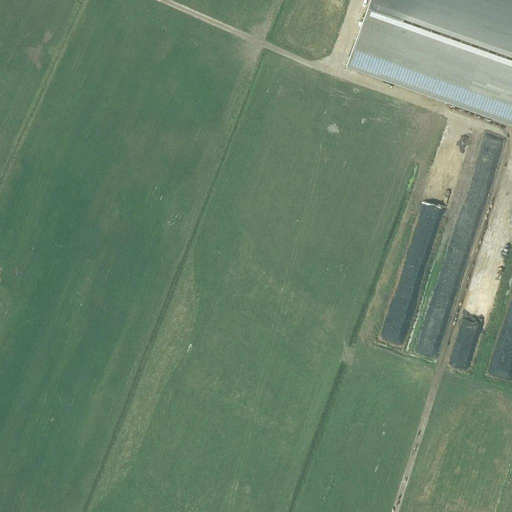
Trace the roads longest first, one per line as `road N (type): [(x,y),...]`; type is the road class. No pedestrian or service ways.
road 1 (track): [(397,511),(511,177)]
road 2 (track): [(511,139),(244,37)]
